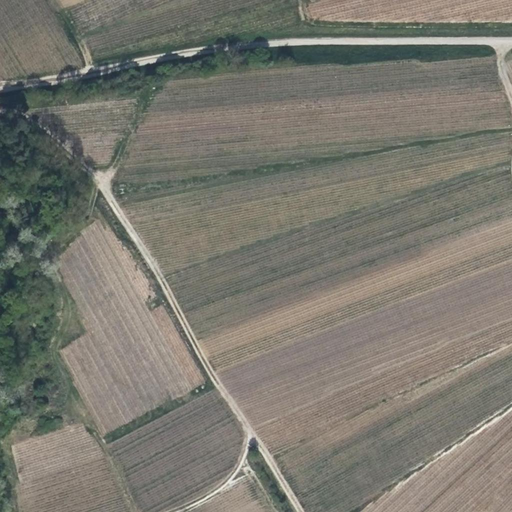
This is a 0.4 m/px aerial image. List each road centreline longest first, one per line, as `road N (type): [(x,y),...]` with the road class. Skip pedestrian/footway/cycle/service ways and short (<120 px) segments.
road 1 (track): [(310,511),(98,174),(0,107)]
road 2 (unclassified): [(0,89),(289,42),(511,43)]
road 3 (track): [(350,511),(511,403)]
road 4 (track): [(171,511),(222,488),(243,464),(252,430)]
